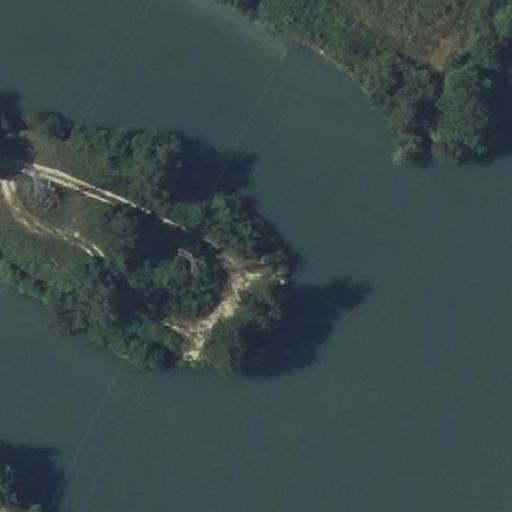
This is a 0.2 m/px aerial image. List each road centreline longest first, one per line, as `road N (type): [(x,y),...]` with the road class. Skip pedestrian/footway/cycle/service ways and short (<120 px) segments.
road 1 (track): [(0,158),(111,196),(232,267),(233,287),(210,324),(184,326),(139,303),(75,237),(15,205),(3,177)]
road 2 (track): [(336,0),(391,47),(440,52),(452,45),(472,0)]
